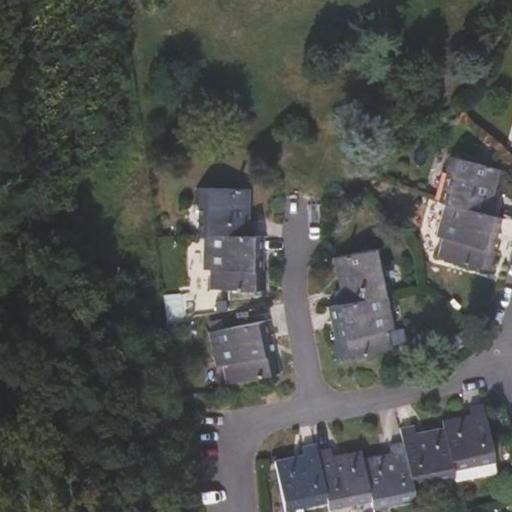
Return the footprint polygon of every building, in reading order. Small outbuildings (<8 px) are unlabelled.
[(482,200),(486,184),(489,185),(493,170),(446,158),(441,174),(449,175),(442,204),(445,204),(487,215),(491,201),(482,200)] [(241,222),(242,206),(246,206),(246,191),(196,189),(196,205),(203,206),(203,234),(207,234),(251,236),(251,223),(241,222)] [(479,248),(483,231),(493,234),(497,218),(487,215),(445,204),(437,236),(442,238),(438,258),(488,270),(492,251),(479,248)] [(249,269),(249,252),(260,253),(260,236),(251,236),(207,234),(206,268),(210,268),(210,289),(263,291),(263,269),(249,269)] [(392,296),(386,265),(391,263),(389,248),(340,257),(343,273),(349,273),(351,287),(343,289),(345,306),(388,297),(392,296)] [(394,330),(388,297),(345,306),(334,308),(336,323),(347,322),(351,339),(337,342),(340,360),(392,350),(389,331),(394,330)] [(259,357),(256,341),(266,337),(263,323),(211,333),(217,366),(222,365),(227,384),(278,374),(274,354),(259,357)] [(497,457),(483,401),(470,404),(474,422),(466,424),(464,415),(445,419),(447,425),(455,461),(475,456),(476,462),(497,457)] [(455,461),(447,425),(425,430),(427,441),(419,443),(414,425),(400,428),(403,439),(414,484),(436,478),(435,473),(456,468),(455,461)] [(414,484),(403,439),(391,442),(395,460),(387,462),(385,453),(363,458),(371,489),(374,500),(396,495),(397,500),(416,495),(414,484)] [(330,500),(317,451),(316,444),(303,447),(307,464),(299,467),(297,457),(276,461),(285,505),(307,500),(308,505),(330,500)] [(371,489),(363,458),(361,447),(342,451),(344,463),(336,464),(331,447),(317,451),(330,500),(331,507),(354,502),(352,494),(371,489)]
